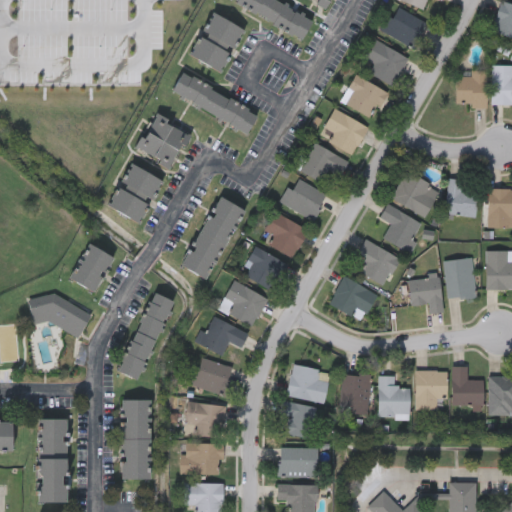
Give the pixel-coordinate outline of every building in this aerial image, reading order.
[(303,36),(231,0),(283,0),(314,15),(303,36)] [(333,0),(318,0),(316,5),(328,10),(333,0)] [(425,11),(429,0),(441,0),(444,1),(444,0),(401,0),(401,1),(425,11)] [(511,35),(491,30),(499,0),(503,0),(511,2),(511,35)] [(414,46),(378,29),(391,3),(427,20),(414,46)] [(245,27),(221,70),(190,53),(213,10),(245,27)] [(367,70),(372,62),(363,57),(373,38),(406,55),(391,83),(367,70)] [(491,64),(511,64),(511,102),(491,102),(491,64)] [(456,104),(456,69),(485,69),(485,104),(456,104)] [(249,131),(171,93),(182,72),(260,109),(249,131)] [(370,117),(340,99),(355,72),(386,91),(370,117)] [(351,154),(326,140),(332,131),(323,126),(333,107),(366,125),(351,154)] [(172,167),(136,149),(156,112),(191,130),(172,167)] [(321,180),(298,169),(311,141),(347,158),(339,174),(327,168),(321,180)] [(141,221),(109,205),(130,162),(162,177),(141,221)] [(403,170),(439,186),(426,215),(391,199),(403,170)] [(444,212),(447,176),(461,178),(460,188),(477,190),(475,215),(444,212)] [(312,218),(278,200),(286,185),(291,188),(296,178),(325,193),(312,218)] [(511,186),(511,225),(487,225),(487,186),(511,186)] [(245,208),(207,278),(182,264),(220,194),(245,208)] [(407,250),(382,237),(390,222),(378,216),(385,202),(422,221),(407,250)] [(263,227),(274,209),(307,229),(290,256),(268,242),(274,234),(263,227)] [(382,285),(358,271),(366,257),(356,252),(364,237),(398,257),(382,285)] [(70,277),(88,242),(113,255),(95,290),(70,277)] [(286,263),(271,289),(240,271),(256,245),(286,263)] [(511,248),(511,287),(485,287),(485,248),(511,248)] [(445,296),(443,258),(472,257),(473,295),(445,296)] [(327,301),(343,274),(376,293),(360,321),(327,301)] [(428,301),(410,303),(408,278),(439,276),(441,310),(429,311),(428,301)] [(249,326),(217,306),(234,278),(266,298),(249,326)] [(41,288),(90,314),(78,337),(29,311),(41,288)] [(172,298),(141,379),(120,371),(151,290),(172,298)] [(247,329),(241,347),(227,343),(223,355),(199,346),(210,316),(247,329)] [(187,383),(195,355),(232,366),(224,394),(187,383)] [(329,370),(323,401),(285,394),(291,363),(329,370)] [(450,365),(466,365),(466,378),(482,378),(482,404),(450,404),(450,365)] [(445,369),(445,398),(436,398),(436,408),(414,408),(414,369),(445,369)] [(339,412),(340,372),(368,373),(367,413),(339,412)] [(377,374),(393,374),(393,386),(408,386),(408,416),(377,416),(377,374)] [(511,375),(511,413),(488,413),(488,375),(511,375)] [(150,399),(150,478),(122,478),(122,398),(150,399)] [(287,414),(279,413),(281,399),(316,406),(311,436),(284,431),(287,414)] [(183,432),(185,400),(224,404),(221,435),(183,432)] [(39,501),(39,417),(67,417),(67,501),(39,501)] [(0,449),(0,420),(13,421),(13,450),(0,449)] [(222,472),(180,472),(180,442),(222,442),(222,472)] [(317,446),(317,475),(277,475),(277,446),(317,446)] [(222,481),(222,511),(194,511),(194,502),(183,502),(183,481),(222,481)] [(474,511),(497,511),(511,498),(511,511),(373,511),(366,504),(382,490),(400,509),(412,499),(423,511),(446,511),(447,481),(475,482),(474,511)] [(288,511),(288,501),(277,501),(277,483),(315,483),(315,511),(288,511)]
